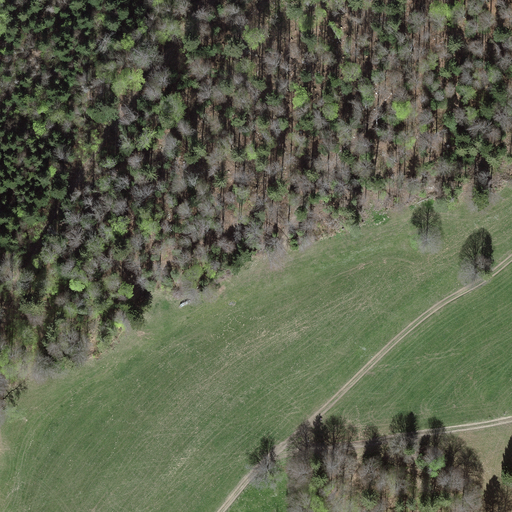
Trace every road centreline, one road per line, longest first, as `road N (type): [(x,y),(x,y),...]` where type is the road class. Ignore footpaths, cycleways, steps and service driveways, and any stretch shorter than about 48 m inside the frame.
road 1 (track): [(224,511),(438,306),(511,254)]
road 2 (track): [(511,420),(271,461)]
